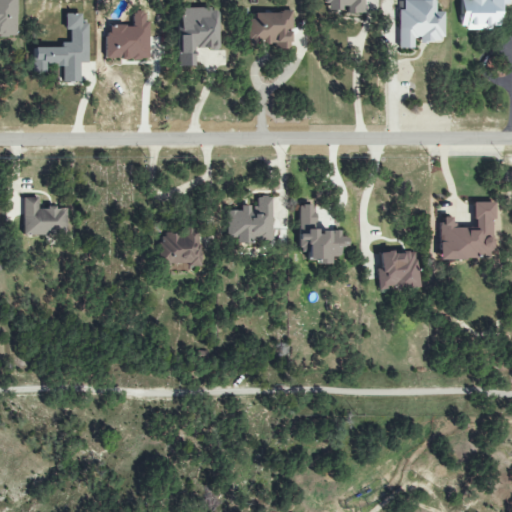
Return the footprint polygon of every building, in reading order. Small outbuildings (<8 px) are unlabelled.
[(0,0),(0,36),(14,36),(15,0),(0,0)] [(325,0),(325,9),(346,10),(346,14),(362,14),(362,0),(325,0)] [(443,13),(434,12),(434,1),(402,0),(402,10),(397,10),(396,49),(415,49),(415,43),(443,44),(443,13)] [(459,0),(460,30),(489,30),(489,27),(499,27),(499,7),(507,7),(506,0),(459,0)] [(193,67),(193,50),(217,50),(217,9),(177,9),(177,67),(193,67)] [(289,11),(247,13),(249,48),(290,46),(289,11)] [(147,60),(147,22),(143,22),(143,12),(131,12),(131,26),(109,26),(109,35),(103,35),(103,60),(147,60)] [(31,48),(32,74),(45,74),(45,66),(60,66),(60,83),(79,83),(78,63),(87,63),(86,24),(80,25),(80,13),(62,14),(62,31),(68,31),(68,43),(60,43),(60,48),(31,48)] [(225,211),(225,239),(234,239),(234,243),(271,242),(270,198),(255,198),(255,207),(239,207),(239,211),(225,211)] [(21,236),(65,236),(65,209),(37,209),(37,199),(21,199),(21,236)] [(438,260),(491,260),(490,203),(471,203),(472,228),(452,229),(452,218),(438,218),(438,260)] [(339,232),(313,232),(313,206),(297,206),(297,250),(305,250),(305,260),(315,260),(315,265),(330,265),(330,257),(339,257),(339,248),(347,248),(347,238),(339,238),(339,232)] [(159,265),(190,264),(191,267),(200,267),(199,230),(158,232),(159,265)] [(378,292),(418,289),(416,252),(376,254),(378,292)]
